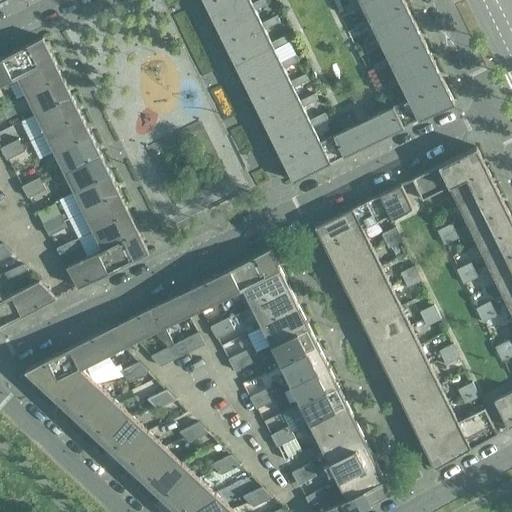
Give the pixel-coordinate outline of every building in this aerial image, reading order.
[(254,6),(253,3),(251,0),(217,0),(207,5),(216,25),(254,6)] [(264,5),(261,0),(258,0),(253,3),(254,6),(256,9),(264,5)] [(363,5),(361,2),(360,0),(356,0),(352,2),(355,9),(363,5)] [(406,3),(405,0),(364,0),(361,2),(363,5),(369,18),(371,21),(406,3)] [(416,22),(413,17),(406,3),(371,21),(373,24),(379,37),(380,40),(416,22)] [(262,22),(256,9),(254,6),(216,25),(226,44),(264,25),(262,22)] [(273,25),(270,18),(262,22),(264,25),(265,29),(273,25)] [(373,24),(371,21),(369,18),(362,22),(365,28),(373,24)] [(426,42),(423,36),(416,22),(380,40),(382,44),(388,57),(390,60),(426,42)] [(272,42),(265,29),(264,25),(226,44),(235,63),(273,45),(272,42)] [(53,57),(43,37),(6,55),(16,75),(53,57)] [(382,44),(380,40),(379,37),(371,41),(374,47),(382,44)] [(282,44),(279,38),(272,42),(273,45),(275,48),(282,44)] [(435,61),(432,56),(426,42),(390,60),(392,63),(398,76),(399,79),(435,61)] [(281,61),(275,48),(273,45),(235,63),(245,83),(283,64),(281,61)] [(0,84),(17,76),(16,75),(6,55),(0,57),(0,84)] [(62,76),(53,57),(16,75),(17,76),(26,94),(62,76)] [(292,64),(289,57),(281,61),(283,64),(285,68),(292,64)] [(392,63),(390,60),(388,57),(381,60),(384,67),(392,63)] [(445,80),(442,75),(440,76),(433,64),(436,62),(435,61),(399,79),(401,82),(408,97),(409,98),(445,80)] [(291,80),(285,68),(283,64),(245,83),(255,102),(293,84),(291,80)] [(72,95),(62,76),(26,94),(35,113),(72,95)] [(401,82),(399,79),(398,76),(390,80),(393,86),(401,82)] [(302,83),(298,77),(291,80),(293,84),(294,87),(302,83)] [(374,141),(455,101),(445,80),(409,98),(408,97),(364,120),(359,122),(321,141),(283,160),(294,181),(374,141)] [(302,103),(300,100),(294,87),(293,84),(255,102),(264,121),(302,103)] [(82,115),(72,95),(35,113),(45,133),(82,115)] [(311,103),(308,96),(300,100),(302,103),(304,106),(311,103)] [(310,119),(304,106),(302,103),(264,121),(274,141),(312,122),(310,119)] [(91,134),(82,115),(45,133),(55,152),(91,134)] [(321,122),(318,116),(310,119),(312,122),(313,126),(321,122)] [(321,141),(313,126),(312,122),(274,141),(283,160),(321,141)] [(101,153),(91,134),(55,152),(64,172),(101,153)] [(4,153),(22,144),(19,138),(1,147),(4,153)] [(8,159),(26,150),(22,144),(4,153),(8,159)] [(450,185),(487,167),(477,146),(412,178),(423,199),(450,186),(450,185)] [(110,173),(101,153),(64,172),(74,191),(110,173)] [(497,187),(487,167),(450,185),(450,186),(459,205),(497,187)] [(120,192),(110,173),(74,191),(83,210),(120,192)] [(25,191),(43,182),(39,175),(22,185),(25,191)] [(29,197),(46,188),(43,182),(25,191),(29,197)] [(392,218),(413,207),(401,183),(315,226),(326,246),(364,228),(391,215),(392,218)] [(506,206),(497,187),(459,205),(469,224),(506,206)] [(129,212),(120,192),(83,210),(93,230),(129,212)] [(511,226),(511,216),(506,206),(469,224),(478,243),(511,226)] [(139,231),(129,212),(93,230),(102,249),(139,231)] [(47,228),(65,219),(62,214),(44,223),(47,228)] [(50,235),(68,226),(65,219),(47,228),(50,235)] [(456,230),(452,223),(438,230),(442,237),(456,230)] [(385,241),(400,233),(396,226),(382,233),(385,241)] [(511,250),(511,226),(478,243),(488,263),(511,250)] [(373,247),(364,228),(326,246),(336,266),(373,247)] [(445,244),(459,237),(456,230),(442,237),(445,244)] [(149,252),(139,231),(102,249),(113,270),(149,252)] [(403,240),(400,233),(385,241),(389,248),(403,240)] [(60,253),(78,245),(75,238),(57,247),(60,253)] [(0,259),(13,253),(8,247),(0,251),(0,259)] [(383,266),(373,247),(336,266),(345,285),(383,266)] [(281,268),(271,248),(233,266),(242,286),(281,268)] [(113,270),(102,249),(67,266),(79,287),(113,270)] [(511,274),(511,250),(488,263),(497,282),(511,274)] [(475,269),(472,262),(457,269),(461,276),(475,269)] [(10,278),(29,269),(24,263),(4,273),(10,278)] [(419,272),(415,265),(401,272),(405,279),(419,272)] [(243,288),(242,286),(233,266),(189,288),(201,309),(243,288)] [(392,286),(383,266),(345,285),(354,304),(392,286)] [(290,287),(281,268),(242,286),(243,288),(252,306),(290,287)] [(479,276),(475,269),(461,276),(464,283),(479,276)] [(422,279),(419,272),(405,279),(408,286),(422,279)] [(511,298),(511,274),(497,282),(507,301),(511,298)] [(57,297),(40,279),(5,297),(23,314),(57,297)] [(402,305),(392,286),(354,304),(364,324),(402,305)] [(300,306),(290,287),(252,306),(262,325),(300,306)] [(125,346),(131,343),(194,312),(201,309),(189,288),(183,291),(118,323),(112,326),(107,328),(125,346)] [(0,325),(23,314),(5,297),(0,298),(0,325)] [(494,307),(491,300),(476,307),(480,315),(494,307)] [(438,311),(434,304),(420,311),(424,318),(438,311)] [(411,324),(402,305),(364,324),(373,343),(411,324)] [(309,326),(300,306),(262,325),(271,345),(309,326)] [(483,322),(498,315),(494,307),(480,315),(483,322)] [(442,318),(438,311),(424,318),(427,325),(442,318)] [(235,329),(229,317),(228,317),(211,326),(217,338),(235,329)] [(421,344),(411,324),(373,343),(383,362),(421,344)] [(319,345),(309,326),(271,345),(281,364),(319,345)] [(81,367),(125,346),(107,328),(63,350),(80,366),(81,367)] [(161,366),(206,343),(199,331),(151,355),(161,366)] [(499,353),(511,346),(511,343),(510,339),(495,346),(499,353)] [(457,350),(454,343),(439,350),(443,357),(457,350)] [(430,363),(421,344),(383,362),(392,381),(430,363)] [(328,365),(319,345),(281,364),(290,383),(328,365)] [(511,355),(511,346),(499,353),(503,361),(511,355)] [(232,364),(250,355),(247,349),(229,358),(232,364)] [(43,385),(80,366),(63,350),(26,368),(43,385)] [(461,357),(457,350),(443,357),(446,364),(461,357)] [(235,370),(253,361),(250,355),(232,364),(235,370)] [(150,371),(139,361),(120,370),(130,381),(150,371)] [(440,382),(430,363),(392,381),(402,400),(440,382)] [(338,384),(328,365),(290,383),(300,403),(338,384)] [(60,400),(97,382),(81,367),(80,366),(43,385),(60,400)] [(476,388),(473,381),(458,388),(462,395),(476,388)] [(77,416),(114,398),(97,382),(60,400),(77,416)] [(449,401),(440,382),(402,400),(411,419),(449,401)] [(347,403),(338,384),(300,403),(309,422),(347,403)] [(253,402),(271,393),(268,387),(250,396),(253,402)] [(480,396),(476,388),(462,395),(465,403),(480,396)] [(152,403),(172,394),(167,389),(148,398),(152,403)] [(509,427),(511,425),(511,390),(495,399),(509,427)] [(257,408),(275,399),(271,393),(253,402),(257,408)] [(158,409),(177,399),(172,394),(152,403),(158,409)] [(94,432),(131,414),(114,398),(77,416),(94,432)] [(459,421),(458,420),(449,401),(411,419),(421,439),(459,421)] [(357,423),(347,403),(309,422),(319,441),(357,423)] [(435,468),(498,433),(485,407),(458,420),(459,421),(421,439),(435,468)] [(111,448),(148,429),(131,414),(94,432),(111,448)] [(184,436),(204,426),(199,421),(180,431),(184,436)] [(367,442),(357,423),(319,441),(329,461),(367,442)] [(274,439),(292,431),(289,425),(271,434),(274,439)] [(190,441),(209,432),(204,426),(184,436),(190,441)] [(128,463),(165,445),(148,429),(111,448),(128,463)] [(278,446),(296,437),(292,431),(274,439),(278,446)] [(376,461),(367,442),(329,461),(338,480),(376,461)] [(145,479),(182,461),(165,445),(128,463),(145,479)] [(216,468),(235,458),(231,454),(212,463),(216,468)] [(222,474),(241,464),(235,458),(216,468),(222,474)] [(162,495),(199,476),(182,461),(145,479),(162,495)] [(386,481),(376,461),(338,480),(347,498),(348,500),(386,481)] [(295,477),(313,468),(310,463),(292,472),(295,477)] [(299,484),(317,475),(313,468),(295,477),(299,484)] [(179,510),(216,492),(199,476),(162,495),(179,510)] [(355,511),(391,492),(386,481),(348,500),(347,498),(318,511),(355,511)] [(248,500),(267,491),(263,486),(243,496),(248,500)] [(309,502),(327,493),(324,487),(306,496),(309,502)] [(254,506),(273,497),(267,491),(248,500),(254,506)] [(180,511),(224,511),(233,508),(216,492),(179,510),(180,511)]
